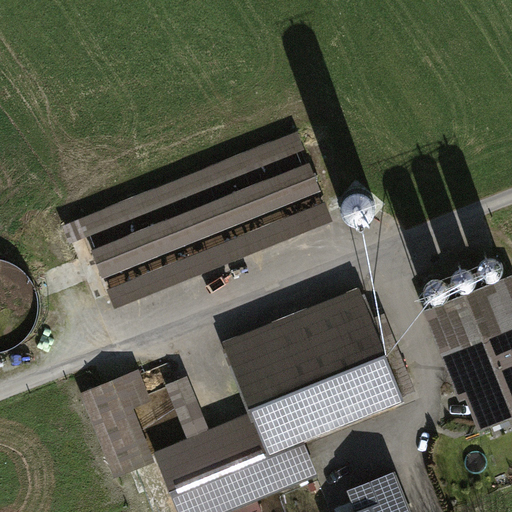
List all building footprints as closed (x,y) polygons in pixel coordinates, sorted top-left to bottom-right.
[(295,134),(82,220),(87,233),(301,147),(295,134)] [(309,166),(94,251),(103,274),(318,188),(309,166)] [(333,220),(326,201),(109,289),(107,290),(109,295),(114,308),(333,220)] [(87,233),(82,220),(65,226),(95,300),(109,295),(107,290),(109,289),(103,274),(94,251),(87,233)] [(0,341),(3,350),(3,341),(39,338),(34,288),(26,268),(4,270),(0,260),(0,341)] [(511,308),(501,281),(430,309),(460,384),(467,382),(482,420),(511,407),(511,308)] [(360,294),(227,347),(254,414),(159,452),(183,511),(217,511),(310,475),(295,437),(319,427),(315,417),(395,385),(399,395),(411,390),(406,378),(395,382),(360,294)] [(140,374),(114,384),(125,410),(150,399),(140,374)] [(186,376),(165,384),(183,428),(204,419),(186,376)] [(114,384),(89,394),(118,470),(144,460),(125,410),(114,384)] [(406,511),(391,474),(352,490),(360,511),(357,511),(406,511)]
